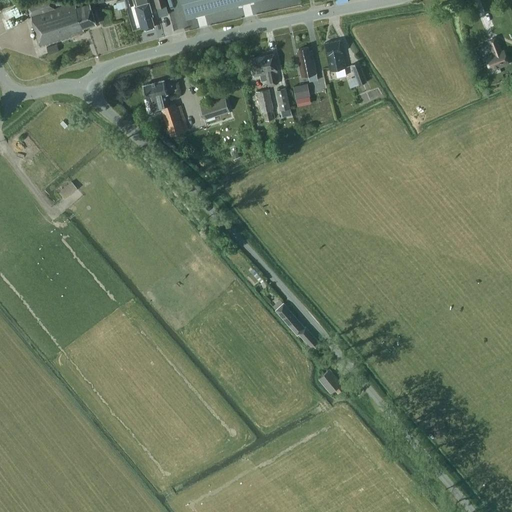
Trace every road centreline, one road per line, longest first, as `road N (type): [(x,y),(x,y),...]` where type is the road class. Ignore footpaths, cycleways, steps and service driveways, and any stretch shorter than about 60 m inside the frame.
road 1 (unclassified): [(469,511),(236,237),(84,91)]
road 2 (unclassified): [(84,91),(101,68),(134,58),(395,0)]
